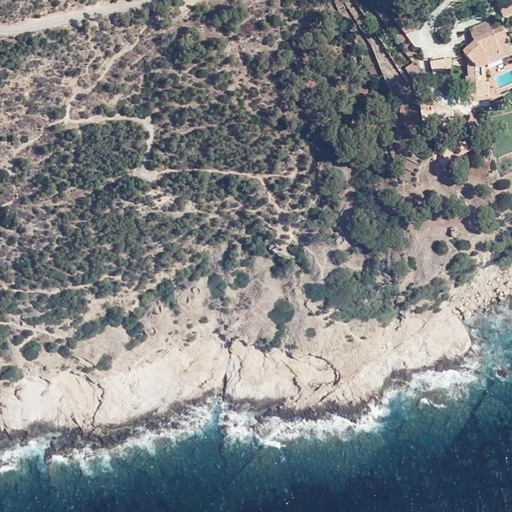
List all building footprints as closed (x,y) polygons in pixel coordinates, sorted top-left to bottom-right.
[(239,7),(235,10),(239,16),(241,16),(252,9),(254,10),(264,3),(262,0),(241,0),(239,2),(241,4),(238,6),(239,7)] [(511,0),(510,0),(495,5),(499,17),(511,12),(511,0)] [(393,20),(405,36),(414,29),(402,12),(393,20)] [(466,97),(485,96),(484,83),(483,66),(487,64),(488,67),(501,62),(500,59),(511,54),(511,53),(502,27),(491,31),(487,21),(469,29),(474,41),(462,51),(467,57),(468,77),(465,77),(466,97)] [(450,69),(451,58),(430,61),(431,76),(449,76),(450,69)] [(405,69),(416,88),(426,82),(414,63),(405,69)]
